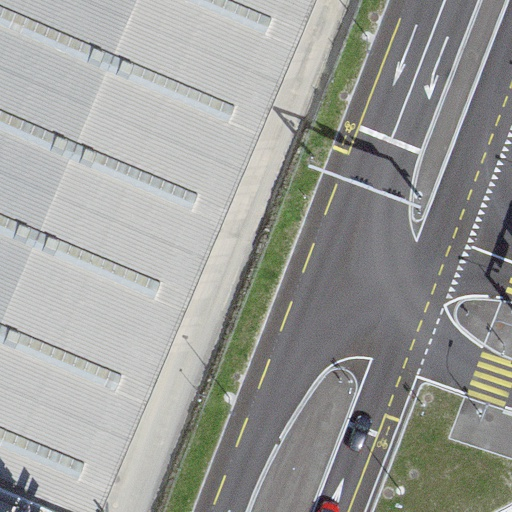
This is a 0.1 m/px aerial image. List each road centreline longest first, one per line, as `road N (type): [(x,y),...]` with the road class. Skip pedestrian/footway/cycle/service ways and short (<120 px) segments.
road 1 (primary): [(335,511),(419,291)]
road 2 (primary): [(446,0),(374,188)]
road 3 (primary): [(301,348),(231,511)]
road 4 (primary): [(374,188),(301,348)]
road 5 (primary): [(456,198),(511,52)]
road 6 (motorway): [(419,291),(459,356),(511,385)]
road 7 (primary): [(419,291),(301,348)]
